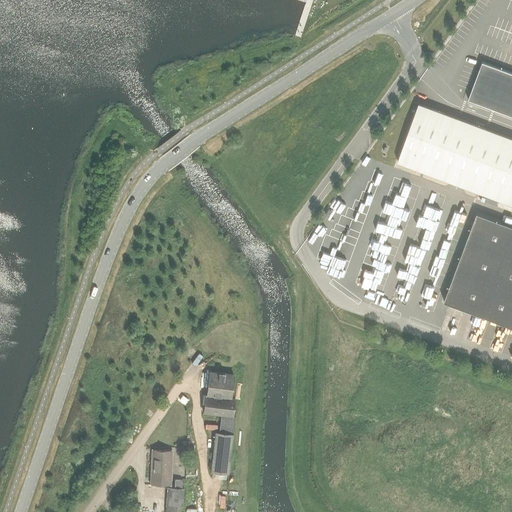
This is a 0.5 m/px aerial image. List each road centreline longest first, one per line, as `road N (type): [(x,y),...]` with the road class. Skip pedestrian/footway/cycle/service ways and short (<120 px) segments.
road 1 (secondary): [(21,511),(114,240),(147,180),(191,143),(392,15)]
road 2 (unclassified): [(392,15),(416,60),(310,206)]
road 3 (residential): [(89,511),(201,360)]
